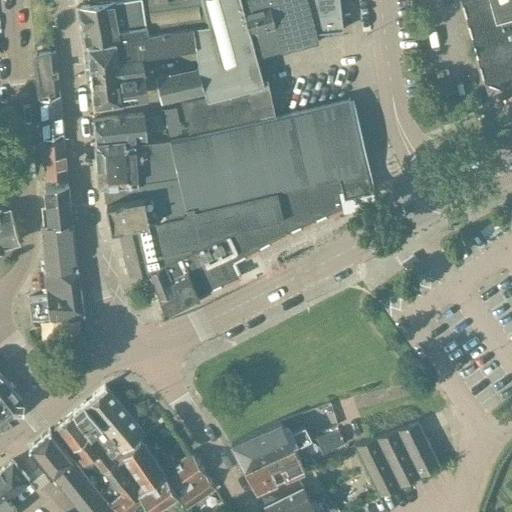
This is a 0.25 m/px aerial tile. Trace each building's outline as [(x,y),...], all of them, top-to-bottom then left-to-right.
[(113,0),(79,6),(84,43),(85,43),(89,76),(141,67),(138,53),(135,35),(208,24),(201,0),(161,0),(142,3),(141,0),(116,0),(113,1),(113,0)] [(282,50),(318,40),(315,31),(342,28),(338,0),(203,0),(209,24),(208,24),(135,35),(138,53),(193,44),(197,65),(159,76),(156,81),(160,101),(179,96),(188,132),(239,120),(275,113),(268,76),(263,78),(256,55),(281,48),(282,50)] [(511,0),(460,0),(483,81),(502,88),(511,80),(511,0)] [(59,94),(55,49),(34,52),(38,91),(39,91),(39,96),(59,94)] [(144,94),(139,70),(141,69),(141,67),(89,76),(92,102),(144,94)] [(63,138),(59,94),(39,96),(42,140),(63,138)] [(233,260),(346,204),(344,194),(347,193),(347,195),(348,196),(349,198),(351,199),(353,200),(354,201),(356,201),(358,201),(360,200),(362,199),(364,198),(365,196),(366,195),(366,193),(366,192),(367,191),(366,189),(370,188),(350,97),(196,135),(145,142),(134,143),(137,183),(102,186),(105,201),(179,187),(184,214),(118,226),(129,275),(146,271),(195,247),(198,254),(183,261),(196,295),(240,274),(233,260)] [(145,142),(143,114),(92,117),(94,141),(108,140),(122,138),(124,144),(134,143),(145,142)] [(68,180),(63,138),(42,140),(45,176),(50,176),(50,177),(53,177),(53,176),(65,174),(66,180),(68,180)] [(137,183),(134,143),(124,144),(122,138),(108,140),(94,141),(97,186),(102,186),(137,183)] [(71,218),(68,180),(66,180),(44,183),(48,219),(40,221),(40,223),(55,221),(55,223),(57,223),(57,221),(71,218)] [(184,214),(179,187),(105,201),(109,222),(110,222),(111,228),(118,226),(184,214)] [(0,244),(18,240),(8,206),(0,208),(0,244)] [(75,263),(71,218),(57,221),(57,223),(55,223),(55,221),(40,223),(46,266),(64,263),(75,263)] [(196,296),(196,295),(183,261),(198,254),(195,247),(146,271),(163,312),(196,296)] [(83,317),(75,263),(64,263),(46,266),(39,267),(40,287),(45,287),(46,294),(29,297),(31,316),(83,317)] [(0,427),(21,410),(22,402),(2,378),(0,379),(0,427)] [(92,395),(88,398),(91,401),(102,414),(98,417),(101,421),(101,422),(121,449),(139,434),(143,431),(141,428),(140,427),(107,388),(104,385),(92,395)] [(99,423),(101,422),(101,421),(98,417),(102,414),(91,401),(85,401),(73,411),(111,457),(120,450),(99,423)] [(318,407),(308,411),(313,423),(333,415),(329,403),(318,407)] [(130,511),(144,498),(115,463),(115,462),(111,457),(73,411),(54,426),(83,463),(91,456),(122,492),(110,503),(116,511),(130,511)] [(439,462),(418,419),(354,442),(379,493),(439,462)] [(292,446),(308,438),(303,427),(286,435),(279,421),(230,444),(244,468),(292,446)] [(116,511),(110,503),(50,431),(49,430),(31,445),(31,451),(81,511),(116,511)] [(342,443),(338,430),(317,438),(321,450),(342,443)] [(182,487),(168,466),(164,468),(139,434),(121,449),(146,482),(138,488),(153,507),(176,491),(181,488),(182,487)] [(296,472),(303,468),(292,446),(244,468),(257,490),(264,487),(296,472)] [(205,472),(191,451),(168,466),(182,487),(205,472)] [(7,497),(29,478),(12,459),(0,469),(0,511),(13,511),(17,509),(7,497)] [(270,499),(262,503),(266,511),(283,511),(299,504),(310,498),(324,490),(311,464),(303,468),(296,472),(264,487),(270,499)] [(184,505),(214,485),(205,472),(182,487),(181,488),(176,491),(184,505)] [(299,504),(283,511),(335,511),(324,490),(310,498),(299,504)]
